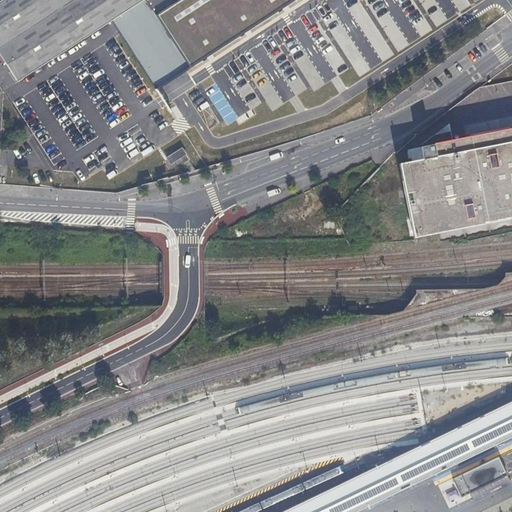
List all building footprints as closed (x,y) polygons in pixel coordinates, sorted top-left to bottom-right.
[(4,0),(0,3),(0,51),(19,80),(142,0),(4,0)] [(410,8),(438,47),(483,12),(473,0),(446,0),(422,18),(413,5),(410,8)] [(399,163),(414,237),(511,217),(511,128),(406,149),(408,158),(411,157),(411,161),(399,163)] [(181,149),(165,158),(169,165),(185,156),(181,149)] [(511,401),(282,511),(351,511),(511,435),(511,401)] [(497,456),(460,474),(469,492),(505,474),(497,456)]
